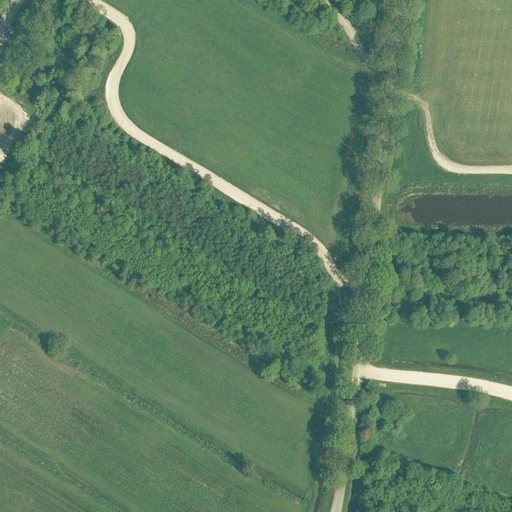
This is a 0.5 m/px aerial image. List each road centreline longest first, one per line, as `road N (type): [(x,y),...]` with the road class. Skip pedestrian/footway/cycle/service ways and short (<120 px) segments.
road 1 (track): [(367,276),(124,126),(110,93),(127,48),(124,29),(83,0)]
road 2 (track): [(319,0),(354,35),(371,78),(421,95),(437,160),(447,168),(511,170)]
road 3 (track): [(511,393),(355,373)]
